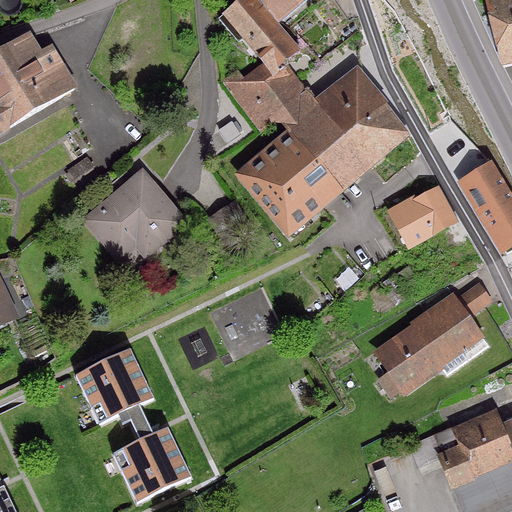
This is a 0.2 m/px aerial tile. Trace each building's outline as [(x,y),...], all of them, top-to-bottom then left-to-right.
[(269,67),(270,68),(273,66),(291,50),(273,29),(248,0),(242,0),(217,21),(234,41),(242,35),(269,67)] [(255,0),(273,21),(299,0),(255,0)] [(511,0),(484,0),(499,62),(499,63),(511,59),(511,0)] [(0,132),(58,96),(71,88),(47,50),(35,57),(23,39),(0,52),(0,132)] [(268,124),(274,119),(299,101),(273,66),(270,68),(269,67),(233,93),(244,109),(258,128),(266,122),(268,124)] [(287,134),(292,140),(334,188),(365,162),(398,134),(379,110),(381,109),(354,77),(316,108),(317,110),(287,134)] [(318,202),(334,188),(292,140),(244,180),(256,194),(261,199),(286,229),(289,226),(318,202)] [(511,207),(511,205),(488,166),(461,182),(505,255),(511,251),(511,217),(509,210),(511,207)] [(179,224),(176,221),(140,178),(135,182),(87,222),(117,258),(149,231),(158,242),(179,224)] [(451,224),(434,193),(392,216),(409,247),(451,224)] [(232,205),(230,206),(219,213),(210,219),(207,221),(218,238),(223,246),(249,230),(232,205)] [(454,302),(466,319),(489,302),(477,286),(454,302)] [(0,292),(0,323),(8,320),(12,318),(0,292)] [(479,338),(466,319),(454,302),(377,357),(402,392),(479,338)] [(137,408),(152,401),(128,352),(74,378),(98,427),(116,418),(120,427),(128,423),(138,444),(112,456),(135,505),(189,480),(166,430),(151,437),(151,436),(148,431),(137,408)] [(505,511),(511,509),(511,455),(501,428),(498,420),(457,437),(453,429),(408,448),(417,468),(439,458),(461,511),(505,511)] [(511,422),(501,428),(511,455),(511,422)] [(0,511),(12,511),(1,490),(0,490),(0,511)]
